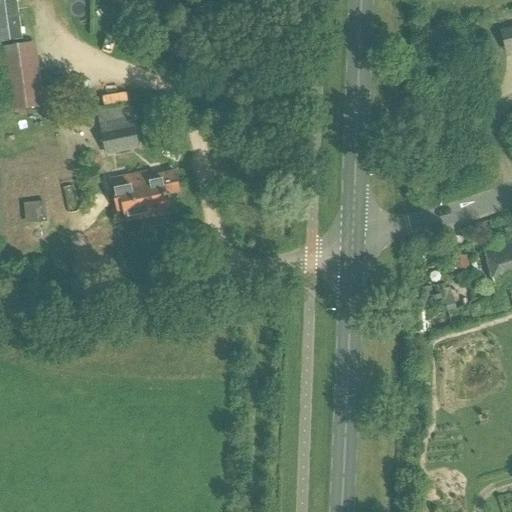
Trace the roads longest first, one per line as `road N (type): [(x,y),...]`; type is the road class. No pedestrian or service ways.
road 1 (unclassified): [(352,248),(250,275),(0,317)]
road 2 (primary): [(343,511),(352,248)]
road 3 (primary): [(352,248),(359,0)]
road 4 (unclassified): [(352,248),(511,199)]
